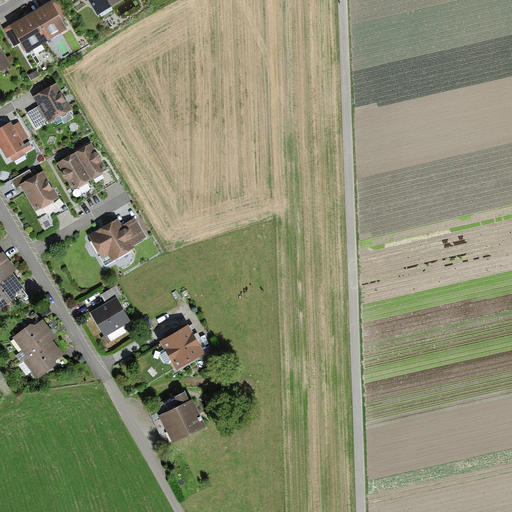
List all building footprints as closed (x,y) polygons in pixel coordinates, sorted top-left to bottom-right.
[(88,0),(98,16),(124,0),(88,0)] [(51,4),(31,16),(47,43),(67,31),(51,4)] [(47,43),(31,16),(17,24),(16,23),(4,30),(14,48),(20,44),(26,55),(47,43)] [(0,72),(10,67),(0,49),(0,72)] [(57,85),(34,98),(39,107),(27,113),(36,129),(47,123),(49,125),(72,112),(57,85)] [(10,124),(0,129),(0,148),(7,159),(10,157),(13,162),(25,155),(24,154),(33,149),(29,143),(25,145),(23,142),(28,139),(19,124),(12,128),(10,124)] [(74,155),(90,181),(107,171),(91,145),(74,155)] [(74,155),(58,165),(63,173),(62,177),(65,181),(67,181),(73,191),(90,181),(74,155)] [(21,186),(34,178),(30,170),(11,181),(17,189),(21,186)] [(34,178),(21,186),(36,212),(59,199),(44,173),(34,178)] [(118,219),(88,237),(102,260),(108,257),(112,264),(135,250),(133,247),(147,239),(135,219),(122,226),(118,219)] [(0,284),(13,275),(16,273),(2,254),(0,255),(0,284)] [(0,310),(15,299),(17,294),(23,289),(13,275),(0,284),(0,310)] [(106,305),(90,314),(105,339),(131,323),(117,299),(121,297),(115,287),(101,296),(106,305)] [(122,304),(127,312),(133,308),(128,300),(122,304)] [(53,342),(56,340),(43,321),(35,327),(30,326),(12,339),(26,358),(36,351),(38,353),(53,342)] [(188,328),(160,345),(167,356),(176,372),(204,356),(188,328)] [(26,358),(23,360),(37,380),(56,367),(57,361),(63,356),(53,342),(38,353),(36,351),(26,358)] [(218,393),(205,394),(205,404),(218,403),(218,393)] [(173,446),(206,430),(193,403),(189,405),(184,395),(175,400),(179,409),(159,419),(173,446)]
